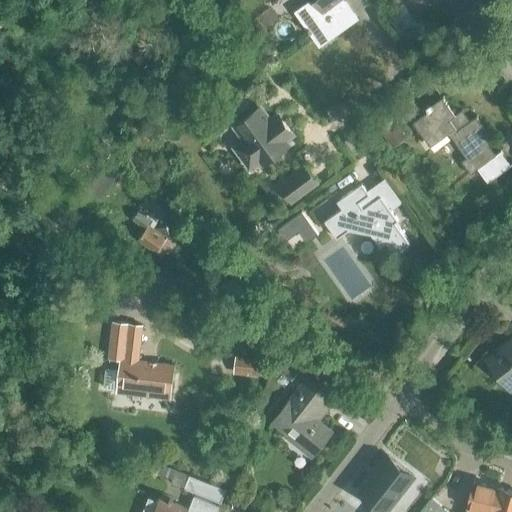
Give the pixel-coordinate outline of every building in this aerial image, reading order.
[(313,0),(297,12),(320,44),(357,17),(344,0),(313,0)] [(462,109),(456,113),(444,97),(432,106),(431,105),(426,109),(428,112),(414,122),(431,146),(450,133),(467,158),(461,161),(470,174),(479,168),(488,182),(511,165),(502,151),(496,156),(488,145),(494,141),(476,116),(471,120),(462,109)] [(279,110),(271,116),(262,103),(232,126),(241,139),(232,146),(250,170),(259,163),(262,167),(292,144),(290,141),(297,135),(279,110)] [(380,130),(393,147),(407,136),(394,119),(380,130)] [(86,190),(101,199),(123,167),(108,157),(86,190)] [(293,205),(320,185),(307,166),(279,187),(293,205)] [(392,210),(403,202),(386,178),(368,191),(363,184),(338,202),(343,209),(325,221),(338,238),(349,230),(372,234),(381,248),(388,243),(396,254),(411,244),(396,223),(400,221),(392,210)] [(172,238),(184,221),(166,210),(167,209),(153,199),(144,212),(141,209),(134,219),(146,228),(139,239),(163,256),(175,240),(172,238)] [(282,226),(287,234),(308,220),(302,211),(282,226)] [(117,392),(171,398),(175,365),(139,360),(143,325),(113,321),(109,358),(110,358),(109,367),(106,366),(104,387),(118,389),(117,392)] [(499,373),(511,389),(511,388),(511,338),(489,356),(501,372),(499,373)] [(235,371),(264,374),(266,361),(236,357),(235,371)] [(274,422),(314,453),(331,431),(318,420),(335,398),(308,377),(274,422)] [(386,511),(414,475),(388,455),(359,493),(377,507),(372,511),(386,511)] [(171,483),(221,502),(226,489),(176,469),(171,483)] [(511,511),(511,490),(501,488),(501,489),(475,482),(466,511),(511,511)] [(196,495),(190,508),(173,501),(174,497),(164,493),(155,511),(217,511),(220,505),(196,495)] [(450,511),(434,499),(422,511),(450,511)]
